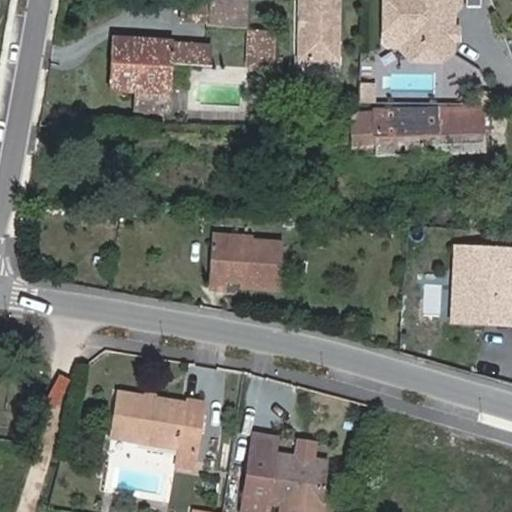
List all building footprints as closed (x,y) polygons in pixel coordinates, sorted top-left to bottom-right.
[(293,60),(335,62),(338,0),(295,0),(296,11),(301,11),(300,31),(295,31),(293,60)] [(458,0),(382,0),(380,48),(384,53),(401,55),(409,45),(417,46),(416,68),(436,69),(450,58),(451,16),(458,10),(458,0)] [(208,3),(179,1),(178,23),(206,25),(208,3)] [(206,25),(206,28),(228,29),(247,30),(248,5),(207,2),(208,3),(206,25)] [(251,31),(247,30),(246,67),(275,68),(275,63),(275,53),(275,32),(251,31)] [(207,44),(109,39),(105,87),(132,88),(130,109),(162,111),(163,91),(166,63),(204,65),(207,44)] [(409,45),(408,67),(416,68),(417,46),(409,45)] [(359,81),(358,103),(375,103),(376,81),(359,81)] [(493,154),(493,111),(452,112),(452,110),(386,112),(386,114),(387,157),(493,154)] [(387,157),(386,114),(362,115),(364,158),(387,157)] [(226,284),(252,286),(252,291),(279,293),(283,247),(211,242),(208,288),(225,289),(226,284)] [(500,253),(488,253),(486,324),(499,324),(500,253)] [(511,253),(500,253),(499,324),(511,324),(511,253)] [(403,331),(403,347),(425,354),(429,301),(416,300),(404,299),(404,306),(403,331)] [(197,408),(109,394),(102,437),(170,448),(190,451),(197,408)] [(308,459),(308,456),(305,455),(290,453),(267,450),(269,435),(248,432),(245,450),(267,453),(308,459)] [(292,438),(290,453),(305,455),(307,439),(292,438)] [(187,469),(190,451),(170,448),(167,466),(187,469)] [(262,488),(300,493),(308,459),(267,453),(245,450),(241,485),(262,488)] [(300,493),(298,506),(312,507),(318,457),(308,456),(308,459),(300,493)] [(259,511),(260,501),(298,506),(300,493),(262,488),(241,485),(237,511),(243,511),(259,511)]
